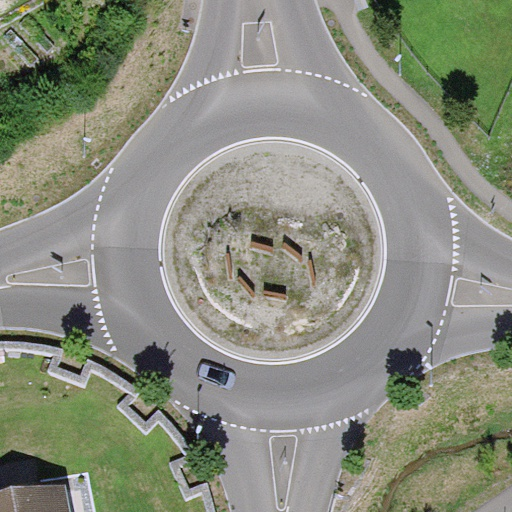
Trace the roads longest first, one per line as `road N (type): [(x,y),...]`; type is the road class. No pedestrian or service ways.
road 1 (primary): [(0,303),(73,314),(159,351)]
road 2 (primary): [(341,131),(303,115),(262,111),(185,136)]
road 3 (primary): [(131,206),(125,282),(159,351)]
road 4 (secondary): [(341,131),(281,0)]
road 5 (primary): [(131,206),(0,265)]
road 6 (primary): [(159,351),(217,391),(287,398)]
road 7 (secondary): [(221,0),(185,136)]
road 8 (primary): [(376,351),(511,328)]
road 9 (primary): [(376,351),(407,294),(410,230)]
road 10 (primary): [(410,230),(386,173),(341,131)]
